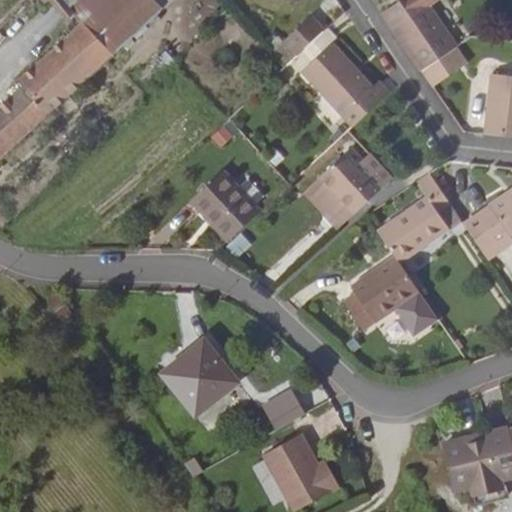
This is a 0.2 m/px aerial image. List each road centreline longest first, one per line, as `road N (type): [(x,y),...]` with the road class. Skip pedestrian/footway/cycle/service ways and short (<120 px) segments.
road 1 (residential): [(511,362),(394,405),(355,390),(249,293),(214,278),(55,271),(0,253)]
road 2 (residential): [(345,0),(449,153),(511,162)]
